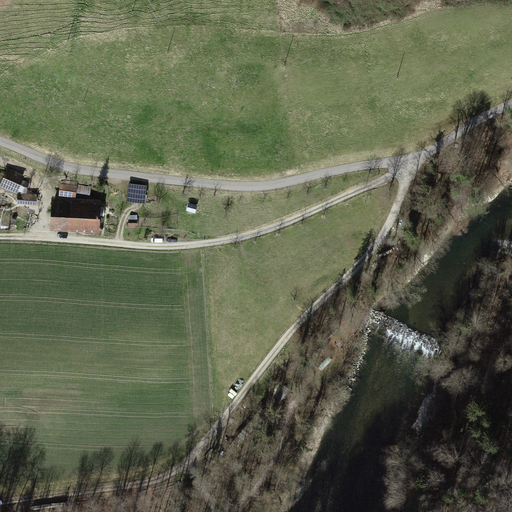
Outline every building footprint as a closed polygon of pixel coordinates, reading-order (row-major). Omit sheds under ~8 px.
[(3,184),(1,188),(20,195),(27,177),(8,169),(7,174),(3,184)] [(132,184),(131,200),(149,201),(150,186),(132,184)] [(80,191),(63,187),(61,195),(78,198),(80,191)] [(19,197),(19,205),(40,205),(40,197),(19,197)] [(104,202),(72,201),(72,203),(55,203),(54,227),(71,228),(71,231),(103,232),(104,202)] [(200,207),(190,203),(187,211),(197,214),(200,207)]
